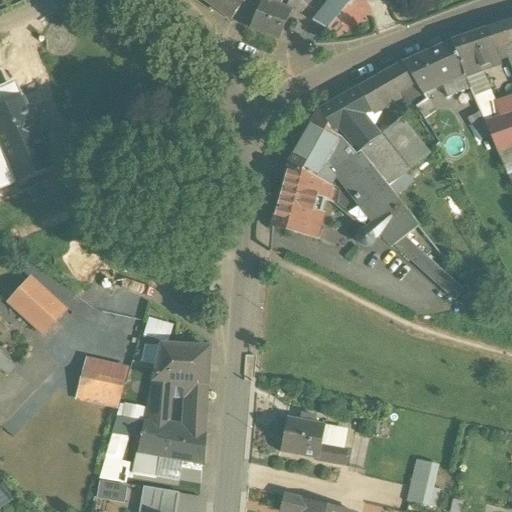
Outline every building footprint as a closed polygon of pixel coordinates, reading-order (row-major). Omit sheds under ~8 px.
[(200,0),(230,22),(243,5),(236,0),(200,0)] [(263,0),(250,29),(278,39),(296,0),(263,0)] [(352,0),(330,0),(343,11),(352,0)] [(511,22),(500,26),(487,31),(493,51),(507,47),(511,59),(511,22)] [(487,31),(450,43),(464,77),(499,63),(493,51),(487,31)] [(449,43),(402,65),(415,84),(420,92),(433,86),(441,83),(461,74),(449,43)] [(402,65),(358,90),(370,111),(399,93),(415,84),(402,65)] [(461,74),(441,83),(447,99),(468,90),(461,74)] [(15,81),(0,87),(0,193),(18,186),(0,146),(0,109),(23,99),(15,81)] [(415,84),(399,93),(411,112),(417,108),(427,102),(420,92),(415,84)] [(358,90),(318,113),(329,134),(338,129),(360,154),(379,139),(361,116),(370,111),(358,90)] [(23,99),(0,109),(0,146),(18,186),(55,169),(23,99)] [(436,113),(428,101),(427,102),(417,108),(425,120),(436,113)] [(318,113),(288,165),(315,181),(316,181),(327,161),(357,198),(355,200),(357,202),(359,201),(377,224),(367,232),(365,232),(374,239),(383,232),(395,247),(405,239),(419,229),(413,222),(388,189),(361,155),(357,158),(340,139),(329,134),(318,113)] [(479,115),(468,120),(478,141),(489,136),(485,127),(479,115)] [(511,116),(485,127),(489,136),(496,152),(511,146),(511,116)] [(406,174),(379,139),(360,154),(338,129),(329,134),(340,139),(357,158),(361,155),(388,189),(406,174)] [(511,146),(496,152),(501,164),(511,188),(511,146)] [(357,198),(327,161),(316,181),(329,188),(325,202),(332,204),(365,232),(367,232),(377,224),(359,201),(357,202),(355,200),(357,198)] [(315,181),(288,165),(271,227),(315,239),(316,235),(320,236),(322,230),(318,229),(325,202),(329,188),(316,181),(315,181)] [(464,292),(405,239),(395,247),(455,302),(464,292)] [(66,313),(31,280),(9,303),(45,336),(66,313)] [(145,337),(169,341),(172,323),(148,319),(145,337)] [(209,350),(161,347),(153,383),(171,384),(188,385),(207,386),(209,350)] [(121,410),(131,367),(89,357),(79,400),(121,410)] [(171,384),(153,383),(149,405),(148,410),(165,414),(171,384)] [(207,386),(188,385),(186,418),(205,419),(207,386)] [(149,405),(137,403),(133,421),(145,423),(148,410),(149,405)] [(165,414),(148,410),(145,423),(162,426),(165,414)] [(315,418),(305,416),(304,423),(287,420),(281,454),(319,461),(321,446),(325,427),(313,425),(315,418)] [(162,426),(145,423),(138,454),(185,462),(202,464),(203,434),(162,426)] [(347,451),(321,446),(319,461),(319,463),(344,468),(347,451)] [(185,462),(138,454),(134,474),(181,483),(185,462)] [(437,468),(417,463),(408,502),(434,508),(438,491),(432,490),(437,468)] [(102,480),(98,498),(126,503),(129,485),(102,480)] [(140,511),(175,511),(178,494),(144,489),(140,511)] [(343,511),(284,498),(280,511),(343,511)]
